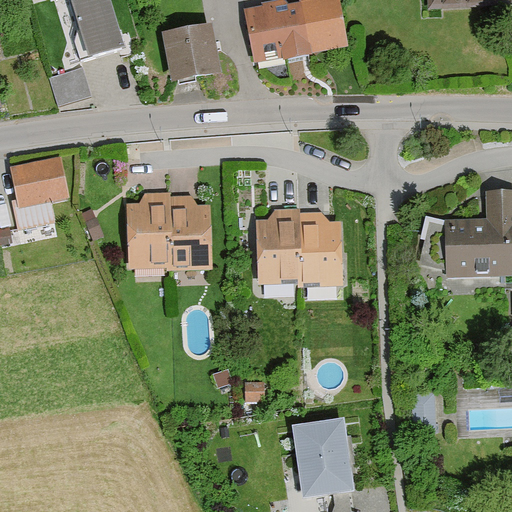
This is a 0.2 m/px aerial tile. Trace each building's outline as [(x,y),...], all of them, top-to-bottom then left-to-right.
[(129,50),(113,0),(77,0),(75,1),(94,60),(129,50)] [(299,0),(300,5),(247,14),(256,68),(350,52),(341,0),(299,0)] [(501,9),(500,0),(428,0),(429,12),(501,9)] [(222,79),(215,29),(167,36),(173,86),(222,79)] [(91,101),(82,73),(51,83),(60,111),(91,101)] [(63,161),(11,172),(18,204),(11,205),(18,236),(55,229),(50,208),(71,203),(63,161)] [(511,196),(489,196),(489,223),(448,223),(448,283),(511,283),(511,196)] [(197,208),(192,200),(169,200),(169,197),(145,197),(141,208),(128,208),(128,272),(168,272),(168,276),(214,275),(214,208),(197,208)] [(277,212),(272,224),(259,224),(260,288),(284,288),(284,285),(305,284),(305,288),(322,288),(322,292),(346,291),(345,224),(329,224),(324,215),(301,215),(301,212),(277,212)] [(434,439),(433,399),(413,399),(414,440),(434,439)] [(352,511),(350,497),(357,496),(347,422),(293,430),(303,504),(334,500),(335,511),(352,511)]
